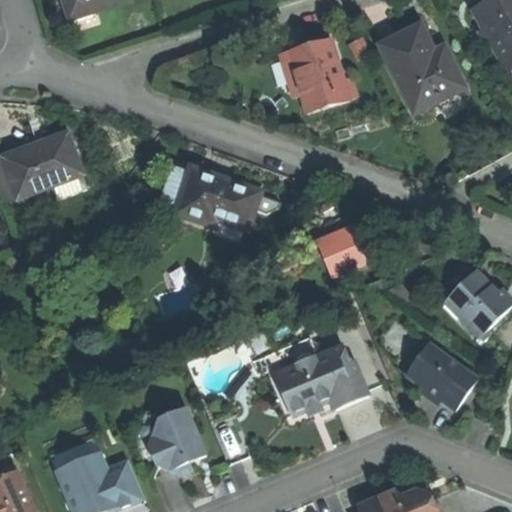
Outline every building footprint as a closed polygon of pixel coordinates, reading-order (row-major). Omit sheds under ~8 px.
[(128,1),(127,0),(62,0),(68,18),(107,6),(107,8),(128,1)] [(511,0),(500,0),(477,12),(508,71),(511,68),(511,0)] [(380,47),(414,116),(466,91),(445,48),(434,53),(421,27),(402,36),(380,47)] [(348,102),(331,42),(307,49),(288,54),(289,57),(300,97),(304,114),(348,102)] [(281,59),(292,99),(300,97),(289,57),(281,59)] [(75,156),(67,135),(3,159),(3,161),(18,200),(53,187),(78,178),(82,176),(75,156)] [(18,200),(3,161),(0,162),(0,194),(4,205),(18,200)] [(191,172),(176,166),(158,216),(173,222),(175,216),(191,172)] [(216,179),(192,170),(191,172),(175,216),(201,226),(205,216),(248,232),(258,205),(262,195),(236,186),(235,188),(223,184),(215,181),(216,179)] [(78,178),(53,187),(59,202),(83,192),(78,178)] [(262,195),(258,205),(271,210),(279,188),(266,184),(262,195)] [(222,295),(214,277),(206,280),(214,299),(222,295)] [(397,278),(375,288),(386,295),(401,289),(397,278)] [(481,343),(511,312),(511,307),(502,297),(499,300),(490,291),(478,278),(453,302),(468,317),(462,323),(481,343)] [(468,317),(453,302),(447,308),(462,323),(468,317)] [(455,416),(479,385),(431,350),(407,381),(426,395),(441,406),(455,416)] [(296,371),(276,379),(294,422),(308,416),(322,410),(332,406),(336,415),(351,408),(370,401),(356,366),(351,368),(344,351),(315,363),(307,360),(299,364),(296,371)] [(441,406),(426,395),(423,399),(430,404),(438,410),(441,406)] [(322,410),(308,416),(310,423),(325,417),(322,410)] [(207,461),(188,414),(161,425),(150,452),(158,472),(181,481),(188,478),(194,476),(190,468),(207,461)] [(62,483),(74,511),(104,511),(116,507),(117,510),(117,511),(119,511),(145,501),(130,465),(109,474),(102,457),(65,472),(69,481),(62,483)] [(59,474),(62,483),(69,481),(65,472),(59,474)] [(32,511),(19,478),(0,486),(0,511),(32,511)] [(363,511),(362,511),(433,511),(429,501),(419,497),(399,506),(396,498),(380,504),(363,511)]
